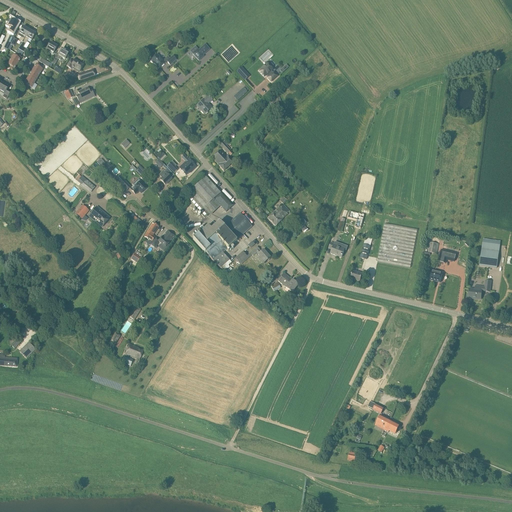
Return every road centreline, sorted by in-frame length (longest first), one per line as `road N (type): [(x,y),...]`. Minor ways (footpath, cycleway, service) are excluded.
road 1 (tertiary): [(205,163),(120,72),(48,26)]
road 2 (tertiary): [(312,278),(511,327)]
road 3 (unclassified): [(29,337),(53,315),(76,327),(90,321),(154,217)]
road 4 (track): [(229,448),(312,278)]
road 5 (tertiary): [(312,278),(205,163)]
road 6 (unknown): [(404,429),(457,313)]
road 7 (unclassified): [(149,321),(192,254),(163,221)]
